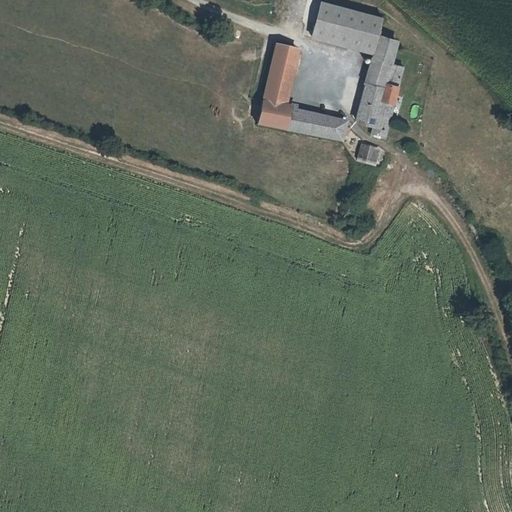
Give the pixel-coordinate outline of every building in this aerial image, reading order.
[(226,0),(221,0),(220,4),(233,9),(235,4),(226,0)] [(318,22),(312,46),(311,49),(349,58),(372,64),(379,37),(318,22)] [(386,86),(394,64),(378,59),(362,87),(348,138),(368,144),(365,155),(381,160),(400,90),(386,86)] [(293,72),(270,65),(250,146),(334,169),(336,163),(343,165),(345,157),(339,154),(340,149),(278,132),(293,72)] [(353,181),(371,185),(375,170),(357,165),(353,181)] [(371,185),(353,181),(351,180),(344,207),(364,213),(371,185)]
